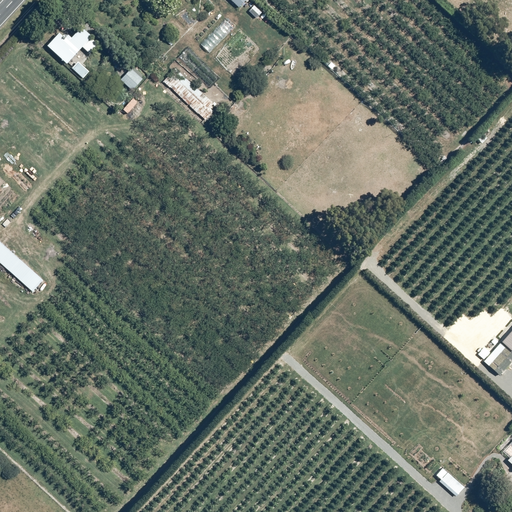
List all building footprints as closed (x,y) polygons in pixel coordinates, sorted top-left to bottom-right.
[(45,46),(65,64),(80,48),(87,55),(98,43),(71,18),(45,46)] [(88,70),(77,61),(71,68),(82,78),(88,70)] [(142,77),(131,67),(120,79),(131,89),(142,77)] [(161,80),(203,121),(205,118),(209,122),(217,114),(209,107),(212,104),(174,67),(161,80)] [(125,114),(137,102),(131,96),(119,109),(125,114)] [(41,279),(0,242),(0,263),(31,291),(41,279)] [(511,328),(482,361),(498,375),(511,359),(511,328)]
